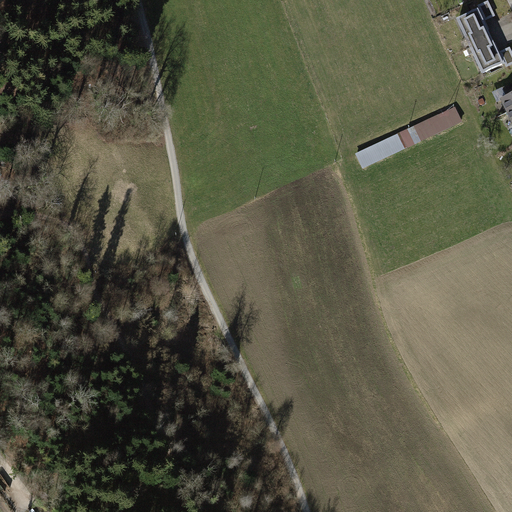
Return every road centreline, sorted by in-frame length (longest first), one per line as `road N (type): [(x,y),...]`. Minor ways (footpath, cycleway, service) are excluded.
road 1 (track): [(188,244),(292,463),(307,511)]
road 2 (track): [(138,0),(188,244)]
